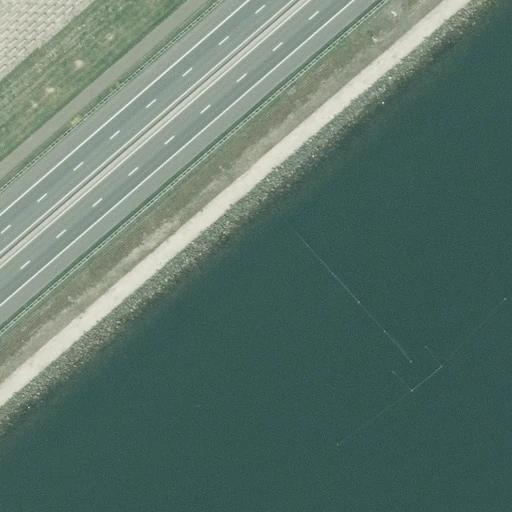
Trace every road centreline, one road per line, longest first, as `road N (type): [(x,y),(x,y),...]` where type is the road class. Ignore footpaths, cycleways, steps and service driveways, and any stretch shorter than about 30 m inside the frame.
road 1 (motorway): [(0,287),(333,0)]
road 2 (motorway): [(272,0),(0,235)]
